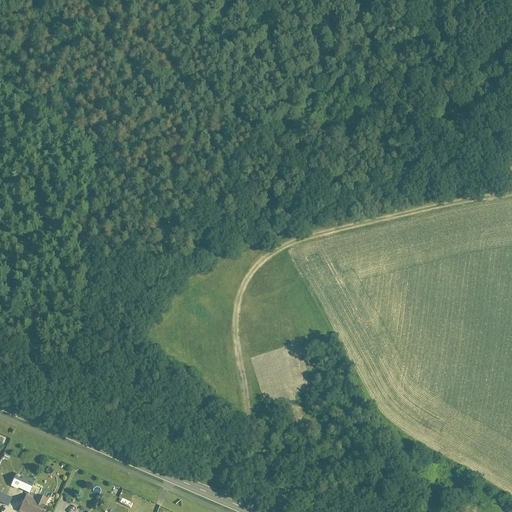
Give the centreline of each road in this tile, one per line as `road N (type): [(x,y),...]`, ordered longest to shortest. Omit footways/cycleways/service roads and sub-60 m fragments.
road 1 (track): [(274,491),(236,333),(255,264),(323,231),(511,193)]
road 2 (secondary): [(251,511),(0,403)]
